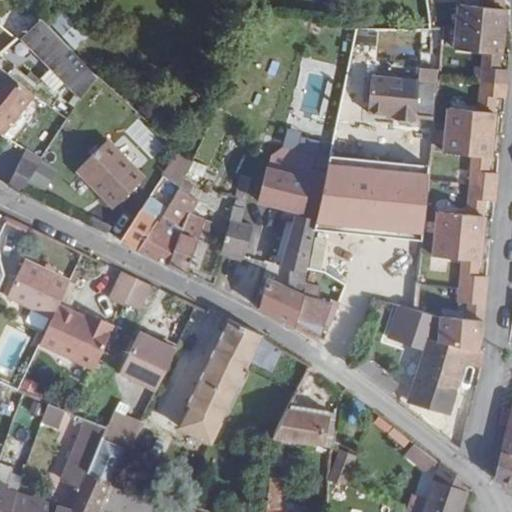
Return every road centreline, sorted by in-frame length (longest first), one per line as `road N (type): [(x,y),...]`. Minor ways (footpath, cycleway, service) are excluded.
road 1 (residential): [(0,197),(294,339),(470,473)]
road 2 (residential): [(470,473),(486,404),(511,143)]
